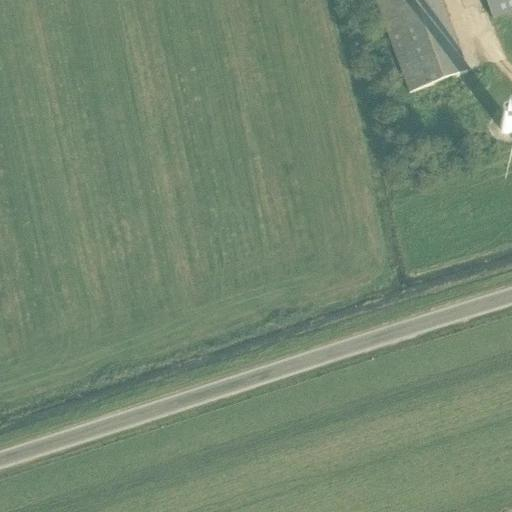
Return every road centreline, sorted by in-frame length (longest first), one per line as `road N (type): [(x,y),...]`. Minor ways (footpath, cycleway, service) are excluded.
road 1 (unclassified): [(188,399),(511,296)]
road 2 (unclassified): [(188,399),(0,460)]
